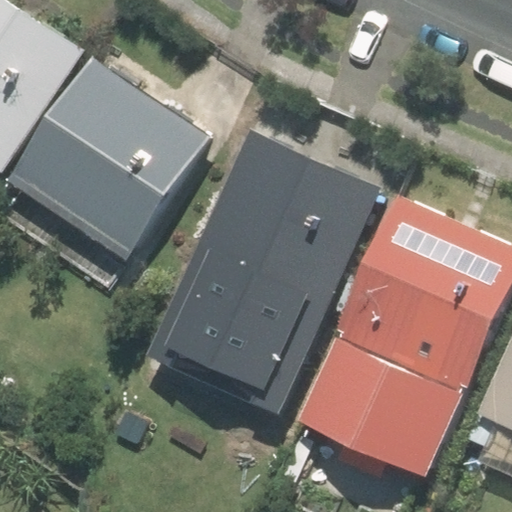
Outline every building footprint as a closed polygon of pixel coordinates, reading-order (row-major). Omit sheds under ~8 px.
[(0,0),(0,180),(2,182),(87,57),(2,0),(0,0)] [(94,62),(9,186),(131,270),(216,145),(94,62)] [(375,188),(249,138),(176,321),(303,371),(375,188)] [(511,279),(511,240),(398,194),(299,437),(426,490),(511,279)] [(186,337),(150,319),(117,380),(152,399),(186,337)] [(511,352),(467,471),(511,487),(511,352)] [(71,511),(72,494),(26,492),(25,511),(71,511)]
